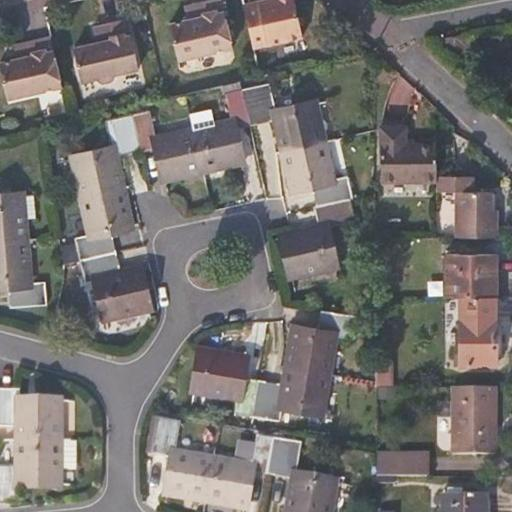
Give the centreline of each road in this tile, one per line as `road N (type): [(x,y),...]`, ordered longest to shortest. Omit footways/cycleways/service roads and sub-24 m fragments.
road 1 (residential): [(191,305),(249,296),(259,286),(246,230),(180,243),(172,262),(176,289)]
road 2 (residential): [(398,34),(511,153)]
road 3 (residential): [(122,380),(118,511)]
road 4 (residential): [(0,344),(122,380)]
